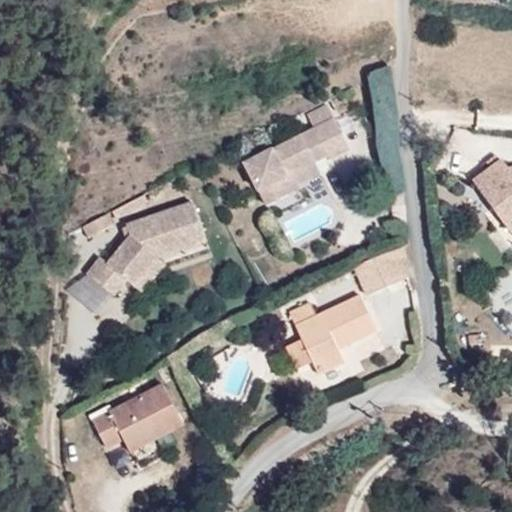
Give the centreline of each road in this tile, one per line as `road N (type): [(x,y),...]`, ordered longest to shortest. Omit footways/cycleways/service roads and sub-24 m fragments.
road 1 (residential): [(401,0),(405,121),(432,348),(417,390)]
road 2 (residential): [(417,390),(313,426),(252,470),(221,511)]
